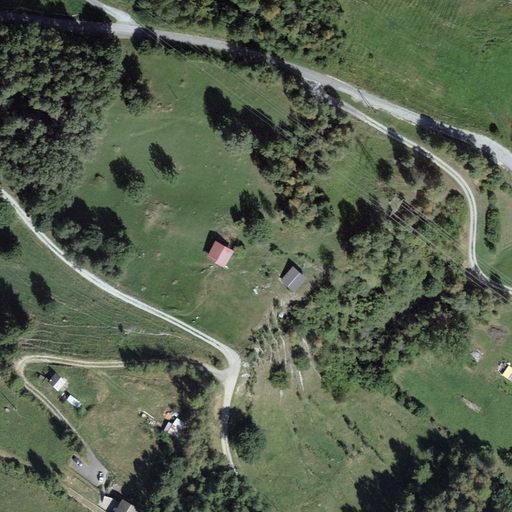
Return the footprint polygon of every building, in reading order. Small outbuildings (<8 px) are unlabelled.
[(230,253),(212,243),(203,260),(221,270),(230,253)] [(302,281),(290,270),(279,282),(291,293),(302,281)] [(49,380),(60,387),(66,377),(55,370),(49,380)] [(174,412),(166,428),(178,433),(185,418),(174,412)] [(137,511),(120,502),(113,511),(137,511)]
